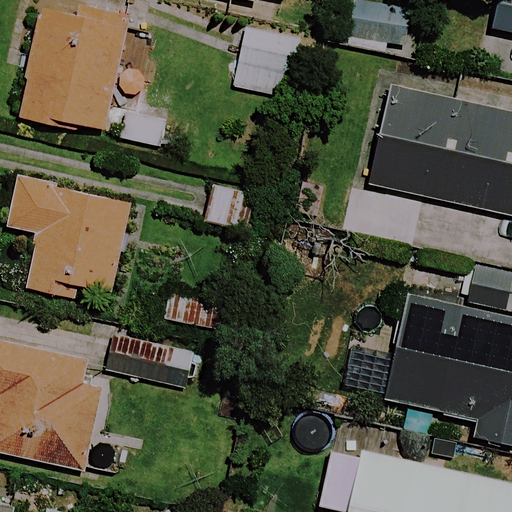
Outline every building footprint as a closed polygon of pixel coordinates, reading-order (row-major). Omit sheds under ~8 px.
[(137,14),(44,0),(26,118),(119,132),(137,14)] [(429,0),(345,0),(333,41),(410,64),(429,0)] [(511,0),(502,0),(496,28),(511,31),(511,0)] [(300,40),(249,29),(237,87),(287,98),(300,40)] [(511,112),(393,87),(372,185),(511,215),(511,112)] [(169,118),(131,108),(122,139),(160,149),(169,118)] [(85,299),(89,285),(118,291),(137,206),(57,188),(60,178),(23,170),(10,227),(40,234),(28,286),(67,295),(85,299)] [(247,193),(217,186),(209,222),(239,229),(247,193)] [(388,400),(481,423),(478,436),(511,444),(511,271),(480,263),(468,312),(413,299),(388,400)] [(0,451),(91,471),(109,388),(112,372),(190,389),(198,353),(41,319),(35,346),(0,338),(0,394),(2,395),(0,403),(0,451)] [(511,511),(511,483),(414,462),(411,477),(371,468),(361,511),(511,511)] [(0,511),(16,511),(17,507),(0,503),(0,511)]
